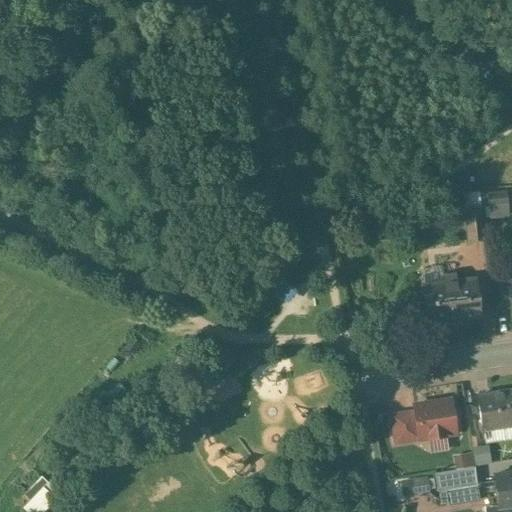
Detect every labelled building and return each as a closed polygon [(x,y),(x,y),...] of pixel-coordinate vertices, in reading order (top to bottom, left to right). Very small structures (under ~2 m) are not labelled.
[(505,192),(486,194),(488,207),(506,205),(505,192)] [(480,211),(464,213),(467,241),(483,240),(480,211)] [(454,274),(441,276),(442,282),(421,285),(427,325),(428,330),(447,327),(447,322),(479,318),(474,278),(455,281),(454,274)] [(511,390),(475,396),(482,439),(483,439),(482,430),(511,425),(511,390)] [(448,400),(412,405),(413,411),(418,440),(453,434),(448,400)] [(413,411),(389,415),(393,444),(418,440),(413,411)] [(473,467),(434,474),(436,492),(445,491),(476,485),(473,467)] [(511,472),(492,475),(497,510),(497,511),(511,508),(511,472)] [(425,479),(411,481),(414,493),(427,491),(425,479)] [(476,485),(445,491),(447,505),(478,500),(476,485)] [(41,488),(22,505),(29,511),(37,511),(51,499),(41,488)]
